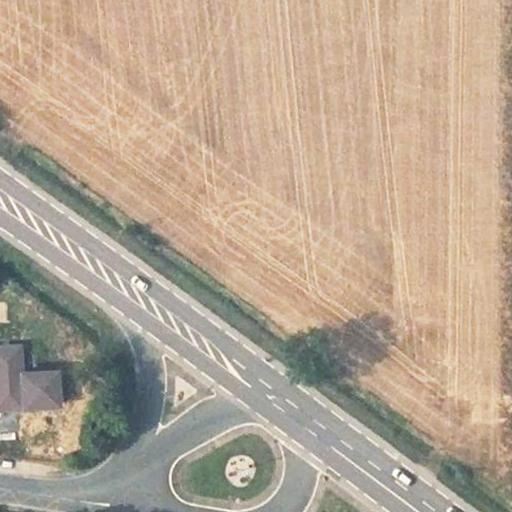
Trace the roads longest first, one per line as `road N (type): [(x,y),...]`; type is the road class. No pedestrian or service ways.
road 1 (primary): [(0,206),(272,401)]
road 2 (tertiary): [(0,211),(132,329),(151,359),(153,400),(137,470)]
road 3 (primary): [(296,418),(422,511)]
road 4 (tertiary): [(272,401),(227,412),(137,470)]
road 5 (tertiary): [(0,489),(121,510)]
